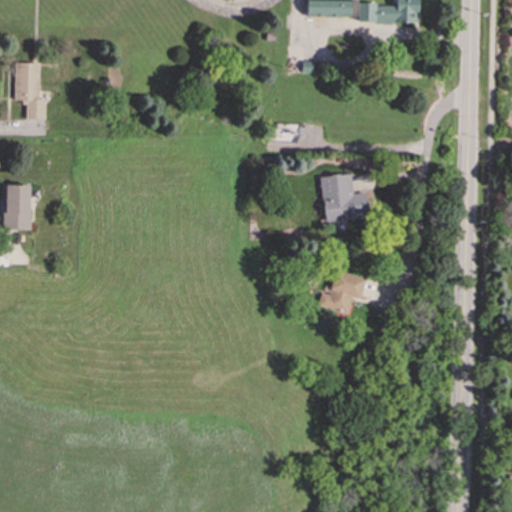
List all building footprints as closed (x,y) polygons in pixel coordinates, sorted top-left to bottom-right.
[(349,17),(349,0),(305,0),(305,17),(349,17)] [(37,62),(13,62),(13,101),(25,102),(24,119),(43,119),(43,98),(37,98),(37,62)] [(322,221),(366,217),(364,192),(351,193),(349,173),(318,176),(322,221)] [(27,184),(1,185),(2,230),(29,229),(27,184)] [(363,278),(333,270),(328,287),(321,286),(316,306),(347,315),(351,299),(365,303),(367,297),(358,295),(363,278)]
